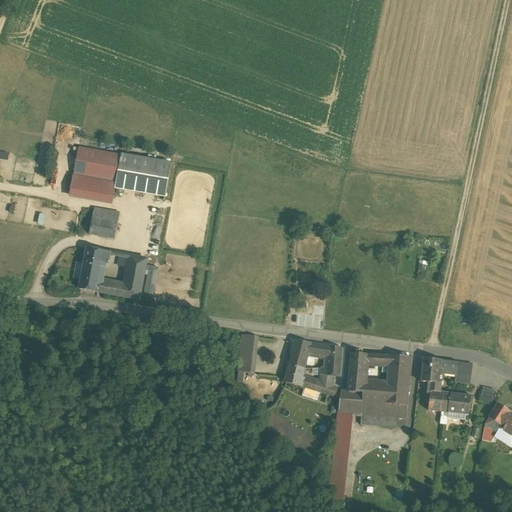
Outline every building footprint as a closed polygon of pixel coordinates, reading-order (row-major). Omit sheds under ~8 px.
[(121,156),(79,149),(74,175),(116,183),(121,156)] [(172,164),(122,155),(121,156),(116,183),(115,189),(165,198),(172,164)] [(116,183),(74,175),(70,199),(112,207),(115,189),(116,183)] [(120,215),(94,210),(92,220),(118,226),(120,215)] [(118,226),(92,220),(89,236),(115,241),(118,226)] [(110,254),(86,250),(84,260),(103,264),(108,265),(110,254)] [(130,257),(118,255),(116,266),(128,268),(130,257)] [(124,287),(99,283),(97,294),(138,302),(146,260),(130,257),(128,268),(124,287)] [(103,264),(84,260),(78,290),(97,294),(99,283),(103,264)] [(419,260),(418,273),(426,274),(427,261),(419,260)] [(258,339),(242,337),(239,373),(254,375),(258,339)] [(312,343),(297,340),(290,366),(304,369),(308,355),(312,343)] [(341,378),(341,369),(343,349),(329,346),(312,343),(308,355),(328,358),(327,368),(327,369),(321,368),(321,369),(319,384),(335,388),(335,378),(341,378)] [(368,355),(351,354),(349,393),(358,394),(364,395),(365,382),(367,364),(368,355)] [(390,357),(368,355),(367,364),(389,365),(390,357)] [(411,358),(390,357),(389,365),(387,384),(385,405),(408,408),(411,358)] [(443,361),(425,359),(421,382),(432,384),(440,385),(442,370),(443,361)] [(458,363),(443,361),(442,370),(457,372),(458,363)] [(472,365),(458,363),(457,372),(455,384),(469,385),(472,365)] [(304,369),(290,366),(285,383),(300,387),(302,378),(304,369)] [(319,384),(302,378),(300,387),(336,396),(338,389),(319,384)] [(387,384),(365,382),(364,395),(358,394),(357,402),(364,403),(385,405),(387,384)] [(440,385),(432,384),(431,392),(439,393),(440,385)] [(483,388),(480,400),(491,403),(494,391),(483,388)] [(439,393),(431,392),(429,411),(442,412),(444,394),(439,393)] [(349,393),(341,393),(336,436),(351,437),(354,413),(362,414),(363,414),(364,403),(357,402),(358,394),(349,393)] [(472,397),(444,394),(442,412),(448,413),(467,416),(470,416),(472,397)] [(385,405),(364,403),(363,414),(398,418),(407,419),(408,408),(385,405)] [(498,404),(485,426),(497,433),(500,428),(510,412),(498,404)] [(511,412),(510,412),(500,428),(511,436),(511,434),(511,412)] [(363,414),(362,414),(360,426),(397,430),(398,418),(363,414)] [(497,433),(485,426),(483,440),(491,442),(497,433)] [(351,437),(336,436),(328,500),(343,502),(351,437)]
